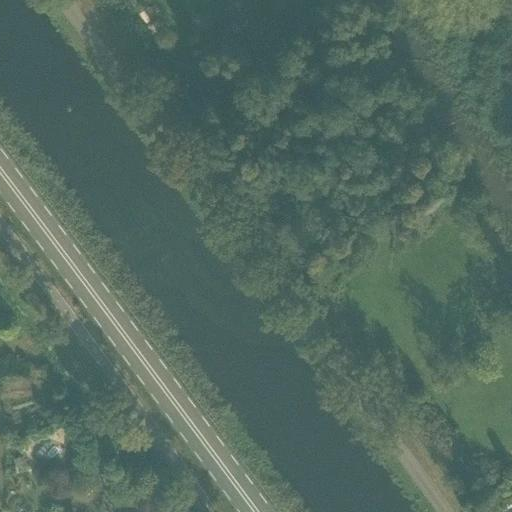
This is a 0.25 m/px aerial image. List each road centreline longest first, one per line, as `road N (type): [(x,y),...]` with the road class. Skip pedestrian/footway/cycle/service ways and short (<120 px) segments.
road 1 (unclassified): [(439,511),(59,0)]
road 2 (secondary): [(252,511),(0,177)]
